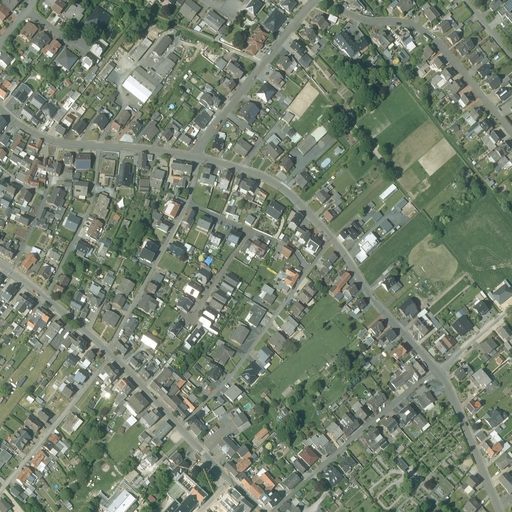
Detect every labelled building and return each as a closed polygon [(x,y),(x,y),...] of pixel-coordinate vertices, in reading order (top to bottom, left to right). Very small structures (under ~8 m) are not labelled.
[(21,1),(19,0),(5,0),(5,1),(13,9),(21,1)] [(59,0),(47,0),(47,1),(49,3),(47,6),(52,10),(59,0)] [(296,5),(289,0),(284,0),(279,6),(289,14),(296,5)] [(404,0),(398,5),(396,7),(403,15),(415,6),(409,0),(404,0)] [(499,0),(495,3),(494,2),(488,7),(493,13),(503,5),(499,0)] [(13,9),(5,1),(2,4),(4,5),(10,12),(13,9)] [(189,1),(180,12),(191,21),(195,16),(200,10),(199,10),(198,11),(194,8),(194,9),(192,7),(193,5),(189,1)] [(253,16),(261,6),(254,1),(246,11),(248,12),(253,16)] [(395,1),(389,7),(393,10),(396,7),(398,5),(395,1)] [(511,16),(510,15),(511,13),(511,1),(503,8),(503,9),(504,9),(509,16),(511,17),(509,19),(511,23),(511,16)] [(58,2),(52,11),(58,15),(65,7),(63,5),(62,4),(58,2)] [(361,12),(364,10),(357,2),(352,7),(351,7),(356,10),(356,11),(359,12),(360,11),(361,12)] [(74,4),(66,15),(69,18),(67,19),(69,21),(68,22),(73,26),(76,22),(78,23),(83,17),(79,15),(82,10),(74,4)] [(431,10),(427,4),(421,9),(426,14),(431,10)] [(10,12),(4,5),(0,8),(0,9),(4,12),(4,11),(7,14),(10,12)] [(0,7),(0,20),(2,22),(8,16),(7,15),(7,14),(4,11),(4,12),(0,9),(0,8),(0,7)] [(97,9),(89,20),(92,22),(89,25),(92,28),(103,14),(97,9)] [(435,13),(432,9),(431,10),(426,14),(424,16),(428,21),(431,25),(435,21),(435,22),(438,19),(434,14),(435,13)] [(503,9),(498,13),(502,18),(506,15),(507,14),(503,10),(504,9),(503,9)] [(253,16),(248,12),(246,15),(253,21),(256,18),(253,16)] [(282,16),(277,12),(275,14),(273,13),(269,18),(280,26),(286,19),(282,16)] [(219,20),(210,13),(203,21),(217,32),(222,25),(224,23),(219,20)] [(63,14),(59,19),(64,23),(67,19),(69,18),(66,15),(63,14)] [(99,27),(101,29),(110,18),(103,14),(92,28),(96,31),(99,27)] [(337,19),(330,16),(327,21),(335,25),(337,19)] [(445,21),(447,24),(454,19),(452,16),(445,21)] [(280,26),(269,18),(265,23),(267,24),(265,27),(270,31),(274,34),(280,26)] [(326,23),(319,18),(316,21),(314,19),(311,23),(323,33),(326,29),(323,27),(326,23)] [(445,23),(438,28),(444,35),(450,29),(445,23)] [(28,24),(20,34),(23,36),(26,33),(31,26),(28,24)] [(222,25),(217,32),(222,36),(227,29),(222,25)] [(31,26),(26,33),(23,36),(29,41),(37,31),(31,26)] [(267,36),(258,29),(255,33),(256,34),(249,44),(251,46),(257,51),(258,51),(259,50),(260,49),(261,48),(261,46),(263,43),(262,43),(267,36)] [(315,37),(308,31),(306,34),(304,32),(301,36),(312,44),(314,41),(313,40),(315,37)] [(412,42),(403,32),(397,37),(405,48),(412,42)] [(343,34),(339,37),(343,42),(347,39),(343,34)] [(387,40),(381,34),(378,37),(377,36),(374,40),(381,47),(381,46),(387,40)] [(459,41),(454,34),(447,39),(453,46),(459,41)] [(48,40),(41,35),(39,38),(35,44),(35,45),(34,46),(40,50),(40,49),(41,49),(44,45),(44,44),(48,40)] [(347,39),(343,42),(339,37),(334,41),(342,51),(344,51),(351,59),(358,53),(353,46),(351,43),(350,43),(347,40),(347,39)] [(166,38),(153,53),(158,57),(171,42),(166,38)] [(388,38),(387,40),(381,46),(385,51),(393,43),(388,38)] [(152,44),(146,39),(132,58),(138,62),(152,44)] [(353,46),(358,53),(367,46),(362,39),(353,46)] [(474,48),(468,41),(464,45),(466,48),(469,51),(470,51),(474,48)] [(60,47),(54,42),(50,48),(47,51),(48,52),(53,56),(60,47)] [(303,48),(296,42),(291,48),(298,54),(300,52),(303,48)] [(105,50),(97,44),(92,50),(100,56),(105,50)] [(319,48),(316,44),(311,50),(314,53),(319,48)] [(466,48),(464,45),(457,51),(462,57),(464,55),(465,56),(468,54),(467,52),(469,51),(466,48)] [(257,51),(251,46),(247,51),(253,56),(257,51)] [(435,54),(430,47),(423,52),(429,59),(435,54)] [(100,56),(92,50),(90,53),(100,61),(102,58),(100,56)] [(77,59),(65,51),(56,62),(68,71),(77,59)] [(100,61),(90,53),(88,56),(95,62),(98,64),(100,61)] [(171,53),(155,73),(163,80),(179,60),(171,53)] [(7,58),(4,55),(0,59),(0,62),(7,67),(10,64),(11,61),(7,58)] [(16,61),(9,55),(7,58),(11,61),(10,64),(12,65),(16,61)] [(475,55),(468,61),(473,66),(476,63),(477,64),(483,60),(480,57),(478,59),(475,55)] [(95,62),(88,56),(82,63),(90,69),(95,62)] [(310,60),(305,56),(302,58),(298,62),(305,69),(308,67),(308,66),(306,65),(310,60)] [(285,60),(283,58),(277,66),(285,72),(289,67),(291,65),(285,60)] [(227,64),(221,59),(215,66),(222,71),(227,64)] [(440,59),(433,64),(439,71),(445,65),(440,59)] [(239,68),(233,63),(232,63),(229,68),(227,70),(233,75),(239,68)] [(108,65),(99,77),(102,79),(104,81),(113,68),(108,65)] [(97,75),(95,74),(98,70),(95,67),(85,79),(90,83),(97,75)] [(484,67),(477,72),(483,79),(486,77),(487,78),(489,76),(488,75),(491,72),(489,70),(488,71),(484,67)] [(159,84),(138,68),(131,77),(152,94),(159,84)] [(239,68),(233,75),(235,76),(234,77),(237,80),(238,78),(240,80),(245,73),(239,68)] [(333,74),(328,70),(324,73),(329,78),(333,74)] [(449,70),(442,76),(446,80),(445,81),(447,83),(456,76),(454,73),(452,74),(449,70)] [(283,80),(274,73),(269,80),(277,87),(281,82),(283,80)] [(131,77),(130,77),(123,86),(145,103),(148,99),(152,94),(131,77)] [(434,82),(431,85),(435,90),(437,88),(439,90),(441,88),(444,85),(446,84),(447,83),(445,81),(441,77),(439,79),(434,82)] [(500,84),(495,77),(488,83),(490,86),(489,87),(493,91),(499,85),(500,84)] [(226,79),(225,81),(222,79),(218,83),(225,88),(230,83),(226,79)] [(505,80),(500,84),(499,85),(501,88),(507,82),(506,80),(505,79),(504,79),(505,80)] [(235,86),(230,82),(230,83),(225,88),(230,92),(235,86)] [(458,82),(452,87),(456,93),(453,95),(454,96),(457,94),(464,89),(458,82)] [(152,94),(148,99),(152,102),(163,87),(159,84),(152,94)] [(390,87),(385,91),(387,94),(392,90),(394,88),(392,85),(390,87)] [(23,86),(17,93),(16,92),(12,96),(21,104),(27,97),(31,92),(23,86)] [(266,86),(262,90),(261,90),(257,95),(267,103),(275,93),(266,86)] [(4,90),(0,94),(0,96),(3,100),(8,93),(6,91),(4,90)] [(503,90),(496,95),(502,102),(508,96),(509,96),(511,94),(509,91),(506,94),(503,90)] [(76,91),(73,95),(74,95),(71,99),(74,101),(79,94),(76,91)] [(118,95),(115,92),(109,100),(113,103),(118,95)] [(442,92),(437,97),(440,100),(445,96),(442,92)] [(468,93),(461,100),(466,107),(473,101),(470,98),(471,97),(468,93)] [(212,101),(205,95),(201,100),(207,105),(209,107),(211,106),(212,104),(211,103),(212,101)] [(44,105),(35,97),(31,102),(32,103),(32,105),(40,111),(40,110),(44,105)] [(216,97),(214,99),(212,101),(211,103),(212,104),(217,108),(222,102),(216,97)] [(70,98),(58,113),(64,117),(75,102),(74,101),(71,99),(70,98)] [(250,106),(248,104),(238,116),(244,121),(248,125),(253,118),(251,117),(254,114),(255,115),(258,112),(254,108),(254,107),(251,105),(250,106)] [(47,107),(42,113),(43,113),(50,119),(55,112),(51,109),(49,108),(47,106),(47,107)] [(36,116),(26,108),(21,113),(25,116),(25,118),(27,119),(28,119),(31,121),(36,116)] [(85,112),(80,108),(77,111),(78,113),(76,115),(80,119),(85,112)] [(470,115),(470,116),(476,122),(483,116),(478,109),(470,115)] [(36,116),(31,121),(36,126),(38,123),(40,125),(42,123),(40,121),(41,121),(38,119),(42,114),(39,112),(36,116)] [(123,112),(117,122),(122,126),(123,125),(124,126),(130,116),(123,112)] [(156,112),(150,120),(153,122),(155,119),(156,118),(158,116),(159,115),(156,112)] [(64,117),(58,113),(53,119),(58,123),(64,117)] [(100,116),(93,125),(101,131),(111,119),(103,113),(100,116)] [(199,117),(194,124),(202,130),(210,119),(206,116),(203,114),(200,118),(199,117)] [(288,114),(283,120),(289,124),(293,117),(288,114)] [(70,117),(68,115),(65,121),(71,125),(74,120),(70,117)] [(476,122),(470,116),(465,120),(471,128),(476,123),(476,122)] [(71,125),(65,121),(61,126),(67,129),(67,130),(71,125)] [(248,125),(244,121),(239,128),(243,132),(246,129),(249,131),(251,128),(248,125)] [(488,121),(481,127),(484,131),(486,133),(493,127),(488,121)] [(74,131),(79,136),(86,127),(83,124),(81,122),(79,124),(74,131)] [(117,122),(116,122),(112,129),(118,132),(122,126),(117,122)] [(135,122),(134,123),(133,122),(131,125),(132,126),(128,131),(135,136),(142,127),(135,122)] [(153,122),(143,135),(149,141),(158,131),(153,127),(156,124),(153,122)] [(325,122),(321,126),(327,133),(332,129),(325,122)] [(172,123),(166,130),(170,133),(173,129),(176,132),(177,132),(179,129),(172,123)] [(61,126),(60,125),(56,132),(62,136),(67,129),(61,126)] [(321,126),(310,136),(316,143),(327,133),(321,126)] [(192,130),(190,129),(186,135),(192,139),(196,134),(192,130)] [(170,133),(166,130),(164,133),(161,137),(166,141),(172,135),(170,133)] [(503,139),(497,133),(491,137),(497,144),(503,139)] [(16,149),(16,148),(21,139),(22,137),(19,135),(15,143),(14,143),(12,147),(16,149)] [(192,139),(186,135),(182,141),(187,145),(190,142),(191,143),(192,142),(191,141),(192,139)] [(310,136),(297,148),(303,155),(316,143),(310,136)] [(8,140),(2,137),(0,140),(0,143),(3,145),(4,146),(8,140)] [(27,142),(21,139),(16,148),(20,151),(22,152),(24,147),(27,142)] [(35,146),(29,144),(26,152),(32,155),(31,157),(34,158),(39,147),(42,142),(38,140),(35,146)] [(244,143),(240,140),(232,151),(235,153),(236,152),(244,158),(251,149),(247,146),(243,144),(244,143)] [(278,145),(275,140),(261,153),(265,157),(268,154),(274,160),(282,154),(276,147),(278,145)] [(214,142),(212,150),(220,152),(222,144),(217,143),(214,142)] [(511,147),(508,143),(501,148),(502,148),(499,150),(494,154),(490,157),(491,159),(496,164),(499,161),(504,157),(505,157),(505,156),(507,155),(511,150),(511,147)] [(334,151),(338,155),(342,151),(338,147),(334,151)] [(17,156),(13,154),(9,160),(16,164),(17,163),(21,165),(23,160),(17,156)] [(64,164),(73,164),(73,156),(64,156),(64,164)] [(90,156),(77,156),(76,167),(84,166),(84,169),(89,169),(90,156)] [(28,158),(25,157),(24,159),(23,160),(21,165),(29,170),(34,158),(31,157),(30,159),(28,159),(28,158)] [(37,162),(34,160),(31,165),(32,166),(32,165),(37,167),(37,168),(40,169),(40,163),(37,162),(37,161),(37,162)] [(115,164),(108,163),(108,161),(103,160),(102,168),(101,168),(100,174),(105,175),(105,173),(113,174),(113,176),(115,164)] [(286,160),(285,160),(279,167),(286,173),(292,166),(290,164),(286,160)] [(183,163),(173,161),(172,166),(172,168),(172,170),(181,171),(183,163)] [(192,164),(183,163),(181,171),(190,173),(192,164)] [(54,164),(53,164),(53,165),(53,167),(51,167),(47,166),(46,173),(59,176),(61,167),(54,164)] [(32,166),(27,176),(32,179),(33,177),(37,168),(37,167),(32,165),(32,166)] [(130,167),(121,165),(119,176),(120,176),(119,181),(121,181),(121,184),(130,185),(132,175),(129,175),(130,167)] [(211,167),(204,165),(200,182),(208,184),(209,182),(211,176),(209,175),(211,167)] [(159,171),(155,170),(151,181),(149,186),(154,188),(155,185),(160,187),(164,176),(165,173),(164,173),(159,171)] [(231,174),(224,171),(223,175),(222,178),(221,180),(225,181),(229,182),(231,174)] [(299,178),(296,181),(299,184),(299,185),(302,189),(308,183),(306,181),(307,180),(308,179),(305,175),(304,174),(302,175),(299,178)] [(27,176),(24,183),(29,185),(31,180),(32,179),(27,176)] [(245,179),(238,176),(236,180),(236,182),(235,185),(236,186),(234,190),(236,191),(238,187),(240,188),(245,179)] [(245,179),(240,188),(248,192),(251,184),(252,181),(249,179),(248,181),(245,179)] [(149,181),(141,180),(140,191),(146,191),(147,185),(149,181)] [(0,184),(0,192),(4,195),(6,192),(9,186),(5,184),(6,183),(2,181),(1,183),(0,184)] [(257,184),(252,181),(251,184),(248,192),(253,194),(255,189),(256,188),(257,184)] [(78,183),(76,183),(76,185),(75,194),(79,195),(85,196),(86,196),(88,184),(78,183)] [(9,186),(6,192),(13,196),(17,188),(9,185),(9,186)] [(393,186),(379,197),(383,200),(396,189),(393,186)] [(65,194),(55,189),(48,203),(61,208),(64,201),(62,200),(65,194)] [(268,193),(261,189),(258,193),(264,198),(268,193)] [(31,195),(23,191),(20,199),(24,201),(28,203),(31,195)] [(13,196),(6,192),(4,195),(3,198),(11,202),(13,196)] [(253,194),(248,192),(245,199),(252,202),(255,195),(253,194)] [(322,192),(316,198),(322,205),(328,198),(325,195),(322,192)] [(100,195),(98,201),(94,213),(100,216),(100,217),(105,219),(109,211),(106,210),(110,202),(106,200),(107,198),(101,195),(100,195)] [(11,202),(3,198),(0,204),(7,208),(8,208),(8,207),(11,202)] [(407,202),(403,198),(395,205),(399,209),(407,202)] [(338,199),(333,204),(336,208),(341,203),(338,199)] [(181,204),(172,200),(168,206),(169,207),(165,214),(174,219),(181,204)] [(272,204),(265,213),(276,221),(281,214),(282,213),(282,212),(284,210),(276,205),(276,206),(272,204)] [(12,209),(8,207),(8,208),(7,208),(4,215),(8,217),(10,214),(12,209)] [(19,213),(14,211),(16,208),(15,208),(13,207),(12,209),(10,214),(16,216),(17,214),(18,215),(19,213)] [(336,208),(332,211),(333,212),(331,214),(335,218),(340,213),(336,208)] [(55,215),(41,210),(35,225),(46,230),(48,226),(50,227),(54,216),(55,215)] [(162,216),(154,211),(151,217),(158,220),(159,220),(160,221),(162,216)] [(189,211),(189,212),(188,212),(186,215),(184,219),(182,222),(187,224),(188,225),(191,220),(194,215),(193,214),(193,213),(189,211)] [(291,221),(296,214),(291,211),(288,219),(291,221)] [(328,213),(327,212),(324,215),(325,215),(323,217),(329,223),(335,218),(331,214),(330,212),(329,212),(328,213)] [(376,222),(382,216),(378,212),(372,218),(376,222)] [(296,227),(303,217),(296,213),(296,214),(291,221),(290,223),(296,227)] [(75,217),(70,215),(65,227),(75,232),(80,220),(75,217)] [(249,215),(245,222),(251,225),(255,219),(249,215)] [(30,219),(21,216),(20,219),(19,223),(27,226),(30,219)] [(212,222),(201,218),(201,217),(197,227),(208,232),(211,224),(212,222)] [(94,220),(88,233),(91,235),(97,238),(98,237),(97,237),(103,225),(94,220)] [(191,220),(188,225),(187,224),(186,227),(188,228),(190,229),(194,221),(191,220)] [(355,221),(350,225),(353,228),(354,228),(356,230),(360,227),(355,221)] [(385,221),(379,226),(386,234),(391,229),(385,221)] [(170,226),(163,222),(159,229),(166,233),(170,226)] [(353,228),(348,233),(350,236),(353,240),(357,237),(360,234),(356,230),(354,228),(353,228)] [(302,229),(299,233),(300,233),(297,236),(300,239),(305,242),(310,235),(302,229)] [(345,230),(339,235),(344,241),(350,236),(348,233),(346,231),(345,230)] [(235,233),(232,231),(231,232),(228,240),(227,241),(236,245),(241,235),(238,234),(238,233),(235,232),(235,233)] [(222,237),(214,234),(211,242),(218,245),(222,237)] [(361,251),(366,256),(379,243),(370,234),(359,244),(362,248),(360,250),(361,251)] [(312,240),(309,238),(305,242),(303,246),(306,248),(307,247),(307,246),(312,240)] [(321,243),(313,238),(312,240),(307,246),(307,247),(315,252),(318,248),(321,243)] [(251,243),(247,240),(240,251),(244,254),(247,249),(251,243)] [(261,245),(255,241),(253,244),(250,250),(249,251),(255,255),(261,245)] [(149,244),(145,242),(143,246),(141,250),(143,251),(153,256),(157,248),(151,245),(149,244)] [(85,254),(87,255),(90,247),(80,243),(76,250),(78,251),(85,254)] [(184,248),(174,243),(170,251),(181,257),(184,250),(185,248),(184,248)] [(104,257),(109,247),(103,245),(99,254),(104,257)] [(267,249),(261,245),(255,255),(261,258),(265,251),(267,249)] [(6,248),(2,246),(0,248),(0,249),(0,254),(4,257),(8,250),(6,248)] [(292,252),(284,247),(282,250),(285,252),(290,255),(292,252)] [(41,251),(33,248),(29,255),(35,259),(37,254),(39,255),(41,251)] [(15,253),(8,250),(4,257),(11,260),(15,253)] [(151,263),(154,257),(153,256),(143,251),(139,259),(143,261),(144,260),(151,263)] [(366,256),(361,251),(355,257),(361,264),(368,258),(366,256)] [(60,256),(51,252),(48,258),(57,262),(60,256)] [(326,260),(322,265),(324,267),(326,270),(327,269),(337,258),(332,253),(326,260)] [(29,255),(21,266),(27,271),(32,264),(34,265),(37,261),(35,259),(29,255)] [(54,270),(45,265),(42,269),(52,274),(54,270)] [(42,269),(38,276),(45,281),(48,276),(50,277),(52,274),(42,269)] [(288,270),(281,282),(290,287),(291,288),(298,277),(288,270)] [(115,274),(109,271),(104,283),(111,287),(115,278),(113,277),(115,274)] [(201,272),(200,271),(195,279),(204,285),(209,277),(209,276),(209,277),(201,272)] [(338,282),(334,286),(339,290),(350,277),(346,273),(341,278),(338,282)] [(228,276),(224,282),(235,288),(238,282),(236,280),(228,276)] [(328,278),(324,282),(330,286),(332,284),(335,280),(331,277),(330,279),(328,278)] [(389,277),(384,280),(386,282),(382,285),(388,293),(392,290),(391,288),(395,285),(389,277)] [(61,278),(58,284),(65,288),(69,281),(67,280),(67,281),(61,278)] [(124,280),(117,291),(126,296),(127,297),(131,289),(132,290),(134,286),(124,280)] [(235,288),(224,282),(221,288),(228,292),(231,294),(235,288)] [(290,287),(281,282),(278,286),(278,287),(281,289),(287,292),(290,287)] [(159,286),(151,283),(147,290),(154,294),(159,286)] [(65,288),(58,284),(54,292),(61,296),(65,288)] [(191,284),(190,284),(187,288),(189,289),(187,293),(196,299),(199,295),(198,294),(200,290),(198,289),(191,284)] [(274,292),(265,285),(261,291),(267,295),(263,301),(271,306),(276,298),(272,295),(273,295),(272,294),(274,292)] [(304,291),(299,297),(299,298),(300,298),(305,302),(306,304),(312,298),(311,298),(317,292),(315,290),(310,285),(309,285),(304,291)] [(352,285),(345,291),(351,297),(357,291),(352,285)] [(395,285),(391,288),(392,290),(395,294),(400,290),(396,285),(395,285)] [(505,285),(499,291),(506,300),(511,295),(511,293),(508,289),(505,285)] [(9,286),(4,293),(11,298),(16,291),(9,286)] [(334,286),(329,292),(334,297),(339,292),(338,291),(339,290),(334,286)] [(98,290),(91,287),(87,298),(90,299),(94,292),(99,294),(100,292),(101,291),(98,289),(98,290)] [(126,296),(117,291),(115,295),(118,296),(125,300),(126,296)] [(351,297),(345,291),(342,293),(348,299),(351,297)] [(499,291),(492,296),(495,300),(500,305),(506,300),(499,291)] [(90,299),(87,303),(91,305),(90,307),(92,308),(93,307),(97,309),(104,297),(103,297),(99,294),(94,292),(90,299)] [(339,292),(334,297),(339,301),(342,298),(343,296),(339,292)] [(11,298),(4,293),(0,298),(7,303),(11,298)] [(218,293),(217,293),(214,299),(224,305),(228,299),(218,293)] [(479,294),(475,298),(480,303),(484,300),(479,294)] [(28,300),(21,295),(15,303),(16,303),(17,303),(18,302),(23,306),(28,300)] [(80,301),(78,304),(83,306),(84,302),(87,298),(82,296),(80,301)] [(125,300),(118,296),(113,304),(121,308),(125,300)] [(156,302),(146,297),(142,304),(141,303),(138,308),(147,313),(151,307),(155,309),(157,305),(158,303),(156,302)] [(80,301),(74,298),(70,308),(75,310),(78,304),(80,301)] [(177,307),(187,313),(192,305),(191,304),(184,300),(182,299),(177,307)] [(224,305),(214,299),(210,305),(217,309),(220,311),(224,305)] [(28,300),(23,306),(29,311),(34,305),(28,300)] [(360,300),(354,306),(355,306),(360,311),(366,306),(360,300)] [(297,303),(290,311),(297,317),(304,309),(298,304),(297,303)] [(406,318),(409,315),(413,311),(406,304),(399,311),(406,318)] [(481,304),(474,310),(481,317),(488,311),(481,304)] [(9,305),(1,317),(5,320),(13,308),(9,305)] [(29,311),(23,306),(18,313),(23,317),(23,318),(24,318),(29,311)] [(257,309),(253,306),(250,311),(254,314),(248,323),(253,326),(256,327),(255,328),(256,328),(259,323),(258,322),(264,313),(257,309)] [(45,313),(39,308),(34,315),(40,319),(45,313)] [(211,312),(207,310),(203,316),(213,322),(216,317),(216,316),(211,312)] [(216,312),(213,310),(211,312),(216,316),(216,317),(218,318),(220,315),(216,312)] [(419,314),(415,310),(413,311),(409,315),(413,320),(417,316),(419,314)] [(420,319),(421,320),(427,314),(424,310),(419,314),(417,316),(420,319)] [(461,310),(455,315),(460,320),(463,317),(463,318),(466,315),(461,310)] [(119,318),(108,312),(102,323),(113,329),(119,318)] [(51,317),(45,313),(40,319),(36,326),(38,328),(42,330),(51,317)] [(40,319),(34,315),(30,321),(36,326),(40,319)] [(213,322),(203,316),(199,322),(208,327),(209,328),(210,326),(213,322)] [(460,320),(456,324),(457,325),(454,327),(457,331),(456,332),(460,336),(467,330),(468,331),(472,328),(463,318),(463,317),(460,320)] [(298,326),(289,318),(286,321),(287,322),(286,323),(287,323),(285,325),(281,329),(288,336),(298,326)] [(131,319),(125,328),(126,329),(133,333),(138,323),(135,321),(131,319)] [(420,319),(413,325),(419,331),(425,325),(421,320),(420,319)] [(36,326),(30,321),(27,325),(33,329),(36,326)] [(63,326),(56,321),(51,328),(58,333),(63,326)] [(377,322),(370,329),(372,332),(376,336),(383,329),(377,322)] [(182,327),(177,323),(175,326),(172,330),(170,333),(175,337),(182,327)] [(412,336),(418,331),(413,325),(407,329),(412,336)] [(425,325),(419,331),(424,337),(431,331),(428,328),(426,326),(425,325)] [(219,332),(210,326),(209,328),(208,327),(206,330),(217,336),(219,332)] [(245,330),(240,327),(232,340),(236,343),(237,342),(240,344),(240,343),(242,340),(243,338),(245,338),(249,332),(245,330)] [(511,334),(506,327),(499,333),(501,335),(500,336),(503,339),(504,338),(507,342),(510,339),(511,341),(511,334)] [(17,333),(15,335),(18,337),(23,330),(20,328),(17,333)] [(51,328),(46,335),(50,339),(52,340),(58,333),(51,328)] [(126,329),(123,333),(120,336),(122,338),(126,342),(129,339),(133,333),(126,329)] [(365,329),(357,336),(360,338),(367,332),(365,329)] [(197,331),(192,336),(186,343),(192,348),(202,335),(197,331)] [(390,331),(384,337),(386,340),(389,343),(395,337),(390,331)] [(277,333),(268,342),(277,351),(282,345),(283,346),(287,343),(283,339),(277,333)] [(159,343),(146,334),(140,342),(154,351),(159,343)] [(69,336),(61,346),(65,349),(65,350),(66,351),(70,346),(74,340),(69,336)] [(288,340),(284,337),(283,339),(287,343),(292,349),(295,346),(288,340)] [(446,337),(441,341),(448,350),(454,345),(449,340),(446,337)] [(370,338),(362,345),(366,349),(374,342),(370,338)] [(76,342),(73,346),(74,347),(77,349),(82,343),(78,340),(76,342)] [(120,341),(114,347),(119,352),(125,346),(124,346),(120,341)] [(448,350),(441,341),(436,346),(438,349),(443,354),(448,350)] [(490,341),(482,348),(487,354),(496,347),(490,341)] [(37,342),(32,349),(34,351),(37,348),(39,350),(42,346),(37,342)] [(82,343),(77,349),(76,351),(77,352),(78,350),(82,353),(85,350),(84,348),(86,346),(82,343)] [(396,351),(392,355),(393,356),(397,360),(401,356),(402,356),(408,351),(402,345),(396,351)] [(125,346),(119,352),(123,356),(129,350),(126,348),(125,346)] [(218,355),(216,358),(219,360),(217,363),(218,363),(223,366),(228,358),(230,359),(233,353),(223,347),(222,346),(221,348),(217,354),(218,355)] [(264,348),(257,356),(260,358),(265,363),(266,361),(271,355),(264,348)] [(94,357),(88,352),(83,358),(86,360),(89,363),(90,361),(92,359),(94,357)] [(143,357),(139,353),(136,356),(139,359),(137,361),(140,364),(144,360),(145,361),(147,360),(147,359),(144,356),(143,357)] [(71,354),(68,358),(75,364),(78,360),(71,354)] [(335,355),(328,362),(329,364),(330,363),(331,365),(338,359),(335,355)] [(499,355),(495,359),(496,360),(496,361),(499,365),(504,361),(501,357),(500,357),(499,355)] [(139,359),(136,356),(130,362),(135,368),(140,364),(137,361),(139,359)] [(175,358),(172,356),(166,363),(169,365),(175,358)] [(265,363),(260,358),(256,362),(262,369),(268,363),(266,361),(265,363)] [(262,369),(256,362),(254,364),(260,371),(259,372),(261,375),(265,371),(262,369)] [(425,373),(416,363),(412,367),(416,372),(412,376),(417,381),(423,376),(422,376),(425,373)] [(253,364),(244,372),(245,372),(241,376),(247,383),(259,372),(260,371),(254,364),(253,364)] [(109,365),(107,367),(106,366),(103,368),(104,369),(102,371),(105,373),(108,377),(115,371),(109,365)] [(472,371),(467,365),(461,370),(457,373),(454,376),(459,382),(466,376),(472,371)] [(217,369),(213,367),(213,369),(210,372),(208,372),(207,374),(208,375),(211,378),(211,379),(215,381),(217,378),(219,378),(220,376),(220,374),(221,372),(217,369)] [(411,367),(406,370),(411,376),(412,376),(416,372),(412,367),(411,367)] [(149,373),(146,370),(142,374),(147,380),(152,376),(149,373)] [(405,371),(403,373),(399,376),(404,382),(411,376),(406,370),(405,371)] [(75,378),(75,379),(80,382),(82,384),(88,377),(81,371),(75,378)] [(108,377),(110,379),(108,381),(111,384),(119,377),(119,375),(118,375),(116,373),(117,373),(115,371),(108,377)] [(480,371),(470,380),(475,386),(477,388),(480,385),(481,387),(484,384),(486,387),(491,383),(480,371)] [(175,372),(171,377),(174,379),(178,382),(181,379),(182,378),(175,372)] [(75,378),(73,376),(71,380),(78,385),(80,382),(75,379),(75,378)] [(393,381),(393,382),(395,384),(398,388),(398,387),(404,382),(399,376),(393,381)] [(103,382),(98,377),(95,379),(102,385),(103,382)] [(183,377),(182,378),(181,379),(185,382),(186,386),(193,392),(196,389),(187,381),(183,377)] [(125,379),(117,386),(122,391),(123,390),(129,384),(125,379)] [(178,382),(174,387),(178,390),(185,382),(181,379),(178,382)] [(157,383),(155,381),(150,388),(156,394),(161,389),(162,388),(162,387),(157,383)] [(129,384),(123,390),(125,392),(124,393),(125,393),(124,394),(126,397),(134,390),(129,384)] [(68,385),(62,393),(69,399),(75,392),(71,388),(68,385)] [(110,385),(104,391),(107,394),(109,392),(112,387),(110,385)] [(193,392),(186,386),(181,391),(188,398),(193,392)] [(233,386),(225,394),(233,403),(241,395),(241,394),(238,391),(233,386)] [(282,393),(286,397),(293,390),(289,386),(282,393)] [(174,387),(167,395),(171,398),(178,390),(174,387)] [(164,392),(161,389),(156,394),(160,398),(162,400),(167,395),(164,392)] [(123,390),(122,391),(114,401),(119,404),(120,405),(123,401),(124,399),(126,397),(124,394),(125,393),(124,393),(125,392),(123,390)] [(428,392),(420,398),(426,407),(434,401),(428,392)] [(138,393),(127,403),(132,408),(143,398),(138,393)] [(380,394),(374,399),(379,405),(385,400),(380,394)] [(171,398),(167,395),(162,400),(170,408),(176,403),(171,398)] [(222,396),(217,400),(223,406),(228,403),(222,396)] [(485,402),(480,396),(476,400),(481,406),(485,402)] [(143,398),(132,408),(138,414),(148,405),(143,398)] [(423,409),(426,407),(420,398),(417,399),(423,409)] [(196,408),(187,399),(184,402),(193,412),(196,408)] [(374,399),(368,404),(374,410),(379,405),(374,399)] [(119,404),(113,413),(116,415),(125,402),(123,401),(120,405),(119,404)] [(358,402),(351,408),(356,414),(363,408),(361,406),(359,404),(358,402)] [(176,403),(170,408),(174,412),(179,406),(176,403)] [(185,406),(182,403),(179,406),(174,412),(183,421),(188,417),(185,414),(186,413),(185,412),(187,410),(184,407),(185,406)] [(468,407),(466,408),(471,414),(477,409),(475,405),(473,403),(468,407)] [(407,406),(404,410),(404,411),(398,417),(400,419),(404,424),(409,420),(410,421),(416,416),(410,409),(407,406)] [(363,408),(356,414),(363,421),(369,415),(363,408)] [(43,411),(38,417),(46,423),(51,417),(43,411)] [(151,413),(148,416),(155,424),(161,418),(154,411),(153,412),(151,413)] [(492,414),(490,413),(484,418),(492,428),(506,417),(504,414),(500,417),(495,411),(492,414)] [(148,416),(145,412),(141,416),(151,427),(155,424),(148,416)] [(200,412),(195,416),(199,421),(203,417),(204,419),(205,418),(200,412)] [(242,414),(238,417),(232,421),(237,428),(238,429),(247,422),(242,414)] [(352,418),(348,414),(342,420),(343,420),(345,418),(348,421),(350,424),(348,426),(345,428),(350,434),(359,426),(356,423),(352,418)] [(419,414),(413,419),(422,428),(428,423),(419,414)] [(72,415),(61,428),(70,436),(74,432),(72,430),(79,421),(75,417),(75,418),(72,415)] [(195,416),(185,424),(189,429),(197,422),(199,421),(195,416)] [(35,423),(29,417),(29,418),(25,423),(24,423),(29,427),(30,429),(31,430),(32,430),(36,433),(40,427),(35,423)] [(133,418),(128,423),(131,427),(136,422),(133,418)] [(395,424),(390,419),(382,426),(390,434),(397,427),(395,424)] [(197,422),(189,429),(193,433),(200,427),(197,422)] [(247,422),(238,429),(237,428),(236,429),(240,434),(251,426),(247,422)] [(164,424),(153,436),(155,438),(151,442),(155,446),(159,448),(162,445),(160,442),(170,430),(164,424)] [(343,434),(334,424),(326,431),(336,441),(343,434)] [(24,427),(21,431),(26,435),(29,431),(24,427)] [(200,427),(193,433),(197,438),(205,432),(200,427)] [(345,428),(343,430),(341,431),(346,438),(350,434),(345,428)] [(377,432),(374,428),(368,434),(374,440),(380,435),(378,433),(377,432)] [(255,437),(258,441),(267,433),(263,429),(255,437)] [(21,431),(10,443),(15,447),(15,448),(21,452),(30,439),(26,435),(21,431)] [(482,432),(477,437),(481,442),(486,437),(482,432)] [(368,434),(362,439),(364,441),(366,444),(367,445),(374,440),(368,434)] [(55,438),(52,435),(48,441),(54,446),(56,443),(60,439),(56,437),(55,438)] [(310,440),(310,441),(313,444),(316,448),(319,446),(321,448),(328,442),(322,435),(317,440),(315,436),(310,440)] [(380,435),(374,440),(377,444),(383,439),(380,435)] [(231,439),(228,436),(218,446),(222,450),(221,451),(226,456),(227,455),(231,459),(235,455),(236,453),(241,449),(231,439)] [(383,439),(377,444),(380,447),(385,442),(383,439)] [(70,448),(64,440),(62,443),(65,447),(68,450),(70,448)] [(307,441),(306,440),(302,443),(305,447),(306,448),(307,447),(308,448),(311,446),(307,441)] [(374,440),(367,445),(371,449),(377,444),(374,440)] [(54,446),(48,441),(43,447),(46,449),(45,451),(47,452),(48,451),(49,452),(52,449),(54,446)] [(488,442),(482,447),(487,452),(493,447),(490,444),(492,444),(489,441),(488,442)] [(385,442),(380,447),(381,449),(383,451),(389,446),(385,442)] [(15,447),(10,443),(7,448),(8,449),(12,452),(15,447)] [(63,448),(56,443),(54,446),(59,450),(60,452),(63,448)] [(507,443),(501,448),(502,449),(504,452),(510,447),(507,443)] [(7,448),(2,444),(0,446),(0,449),(2,451),(3,450),(6,452),(8,449),(7,448)] [(377,444),(371,449),(373,452),(380,447),(377,444)] [(148,451),(150,447),(147,445),(142,454),(148,457),(151,452),(148,451)] [(402,446),(396,451),(398,454),(404,449),(402,446)] [(307,447),(306,448),(305,447),(297,455),(302,459),(308,466),(309,467),(318,459),(309,449),(308,448),(307,447)] [(493,447),(487,452),(491,458),(497,453),(493,447)] [(241,449),(236,453),(238,455),(245,462),(247,461),(251,457),(242,448),(241,449)] [(2,451),(0,454),(0,469),(6,463),(7,464),(12,457),(6,452),(3,450),(2,451)] [(39,452),(35,458),(41,463),(42,461),(44,459),(45,460),(46,458),(39,452)] [(507,455),(497,463),(500,466),(499,467),(502,471),(511,461),(511,455),(509,453),(507,455)] [(175,454),(169,461),(175,467),(181,460),(175,454)] [(152,455),(144,462),(144,463),(147,466),(149,464),(151,466),(152,465),(153,466),(155,465),(154,464),(157,461),(152,455)] [(48,459),(46,458),(45,460),(44,459),(42,461),(47,465),(50,461),(53,464),(55,461),(50,457),(48,459)] [(349,457),(338,466),(345,474),(356,465),(349,457)] [(41,463),(35,458),(30,464),(31,465),(31,466),(33,468),(34,467),(39,472),(39,471),(41,473),(44,470),(43,470),(39,466),(41,463)] [(302,459),(299,461),(306,468),(308,466),(302,459)] [(408,468),(399,459),(394,464),(404,474),(405,473),(404,471),(408,468)] [(245,462),(238,468),(242,473),(245,471),(251,465),(247,461),(245,462)] [(299,461),(298,461),(294,465),(296,467),(296,468),(302,474),(307,469),(306,468),(299,461)] [(183,463),(172,474),(173,474),(177,478),(181,474),(181,475),(188,467),(183,463)] [(234,469),(233,470),(232,469),(230,467),(226,470),(232,475),(235,478),(239,476),(242,473),(238,468),(236,469),(234,469)] [(28,471),(26,469),(21,475),(27,480),(29,477),(32,474),(28,471)] [(329,483),(332,487),(341,479),(332,469),(328,473),(327,472),(322,476),(325,479),(325,481),(327,483),(329,483)] [(132,471),(124,479),(134,489),(142,481),(132,471)] [(266,484),(271,480),(266,473),(261,478),(262,479),(266,484)] [(35,476),(32,474),(29,477),(34,482),(34,483),(37,480),(38,479),(35,476)] [(177,478),(174,481),(177,484),(183,477),(181,475),(181,474),(177,478)] [(243,474),(236,479),(241,484),(246,479),(243,474)] [(283,484),(286,487),(289,490),(300,480),(293,474),(283,484)] [(510,478),(506,474),(499,481),(505,488),(511,481),(511,480),(511,482),(508,479),(510,478)] [(21,475),(16,481),(22,486),(27,480),(21,475)] [(144,482),(147,485),(155,480),(152,476),(144,482)] [(176,484),(185,492),(188,495),(187,496),(189,498),(176,511),(190,511),(198,504),(200,505),(206,498),(186,480),(186,479),(183,477),(177,484),(176,484)] [(473,477),(466,483),(473,490),(473,489),(479,483),(473,477)] [(246,479),(241,484),(247,491),(253,486),(251,484),(246,479)] [(256,483),(253,485),(256,488),(257,487),(258,488),(263,482),(261,480),(260,479),(256,483)] [(273,482),(271,480),(266,484),(269,487),(265,490),(266,492),(268,494),(271,491),(277,486),(273,482)] [(466,483),(463,487),(462,488),(468,494),(473,490),(466,483)] [(137,496),(123,484),(116,492),(117,493),(108,503),(104,508),(108,511),(107,511),(125,511),(133,504),(134,502),(133,500),(137,496)] [(175,503),(185,492),(176,484),(167,495),(170,497),(169,498),(174,503),(175,502),(175,503)] [(253,485),(253,486),(247,491),(257,500),(258,500),(265,493),(258,488),(257,487),(256,488),(253,485)] [(22,493),(15,488),(11,493),(17,499),(19,496),(22,493)] [(342,493),(338,489),(334,493),(338,497),(342,493)] [(239,506),(243,501),(231,490),(217,506),(223,511),(234,511),(239,506)] [(265,493),(258,500),(264,506),(267,503),(271,508),(282,498),(278,494),(276,495),(271,491),(268,494),(266,492),(265,493)] [(23,494),(22,493),(19,496),(24,501),(25,501),(28,498),(23,494)] [(148,499),(152,504),(156,500),(151,495),(148,499)] [(108,503),(100,496),(96,500),(104,508),(108,503)] [(473,499),(466,506),(468,508),(467,510),(468,511),(472,511),(473,511),(474,511),(481,506),(477,502),(477,503),(473,499)] [(7,506),(2,501),(0,502),(0,511),(7,511),(10,510),(11,509),(8,506),(7,506)] [(68,501),(64,503),(68,509),(72,506),(68,501)] [(243,501),(239,506),(244,510),(246,511),(250,511),(253,509),(243,501)] [(174,503),(165,511),(176,511),(180,508),(175,503),(175,502),(174,503)]
